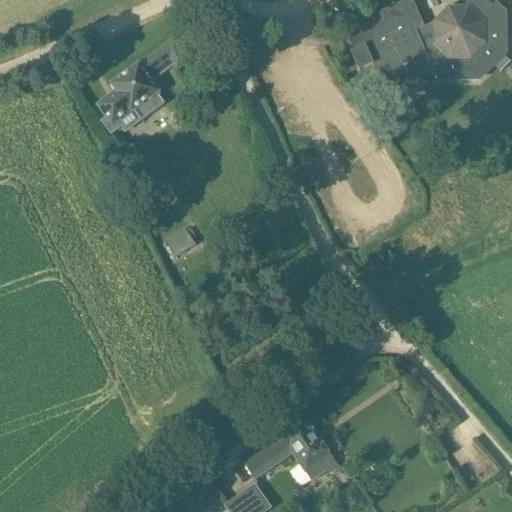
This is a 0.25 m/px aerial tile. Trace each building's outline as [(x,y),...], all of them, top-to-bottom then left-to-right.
[(412,0),(409,0),(344,29),(354,52),(350,53),(358,72),(373,66),(385,95),(435,74),(441,80),(460,79),(478,79),(504,52),(503,16),(487,0),(472,0),(469,8),(448,9),(433,24),(433,26),(428,26),(424,28),(412,0)] [(116,93),(98,107),(106,119),(112,127),(131,113),(132,114),(134,113),(141,123),(153,114),(164,105),(157,96),(159,94),(152,83),(174,67),(177,72),(189,63),(173,42),(140,67),(139,66),(111,87),(116,93)] [(165,243),(176,261),(197,250),(186,231),(165,243)] [(312,481),(333,465),(305,422),(245,463),(256,479),(292,454),(312,481)] [(267,511),(253,490),(226,509),(228,511),(267,511)]
